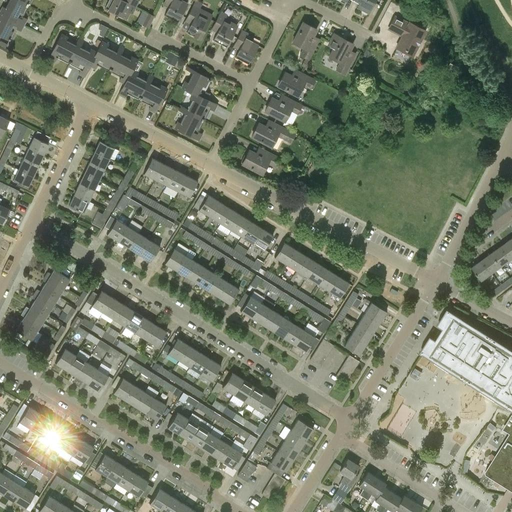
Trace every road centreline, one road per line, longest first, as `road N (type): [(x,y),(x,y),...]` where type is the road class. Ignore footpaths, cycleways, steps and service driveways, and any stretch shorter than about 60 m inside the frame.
road 1 (residential): [(348,420),(31,225)]
road 2 (residential): [(238,511),(0,360)]
road 3 (residential): [(436,281),(212,168)]
road 4 (residential): [(255,85),(74,7)]
road 5 (residential): [(255,85),(293,4),(369,34)]
road 6 (residential): [(348,420),(436,281)]
road 7 (residential): [(465,511),(340,435)]
road 8 (residential): [(436,281),(503,155)]
road 9 (residential): [(212,168),(89,104)]
road 10 (residential): [(31,225),(89,104)]
